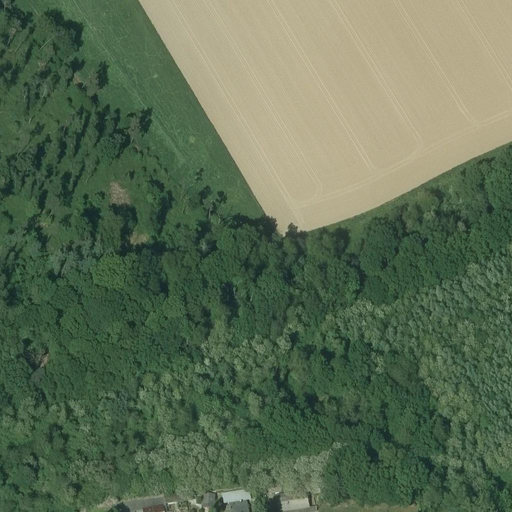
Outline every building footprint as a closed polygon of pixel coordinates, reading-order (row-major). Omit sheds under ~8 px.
[(317,479),(310,481),(309,480),(280,486),(278,477),(272,479),(274,490),(307,483),(307,487),(311,486),(312,491),(319,489),(317,479)] [(249,487),(226,491),(227,500),(251,496),(249,487)] [(304,487),(275,493),(278,510),(308,504),(304,487)] [(212,495),(206,496),(205,491),(202,492),(203,503),(207,504),(213,503),(212,495)] [(161,496),(131,502),(132,507),(143,504),(143,508),(162,503),(161,496)] [(248,511),(246,500),(230,504),(232,511),(248,511)] [(308,504),(278,510),(278,511),(290,511),(315,507),(314,502),(308,504)]
